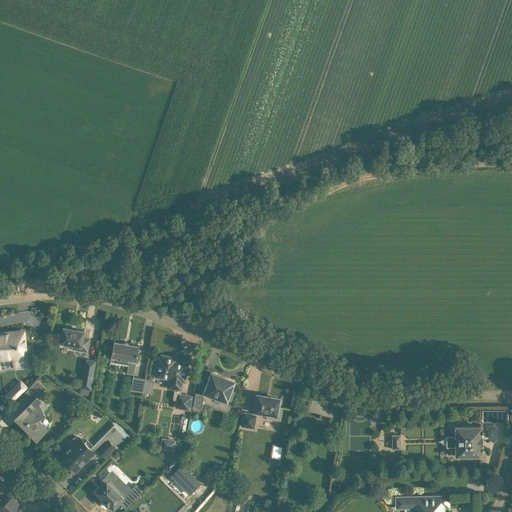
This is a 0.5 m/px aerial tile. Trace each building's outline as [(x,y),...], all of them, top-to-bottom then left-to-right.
[(61,342),(74,345),(73,348),(88,351),(90,338),(83,337),(84,330),(64,327),(61,342)] [(32,345),(25,345),(24,330),(10,331),(11,335),(0,336),(0,358),(13,357),(14,368),(34,366),(32,345)] [(114,341),(111,358),(129,361),(127,373),(134,374),(139,345),(128,343),(128,342),(125,341),(125,342),(114,341)] [(171,360),(172,357),(162,355),(161,358),(159,358),(158,364),(156,363),(155,370),(157,370),(156,376),(170,378),(168,387),(181,389),(182,380),(184,381),(187,363),(171,360)] [(83,373),(94,375),(96,360),(85,358),(83,373)] [(212,373),(204,393),(227,401),(228,399),(231,400),(234,391),(231,390),(234,381),(212,373)] [(143,392),(145,378),(133,376),(130,390),(143,392)] [(38,379),(34,383),(43,392),(46,388),(38,379)] [(20,382),(13,388),(6,395),(12,401),(19,394),(26,387),(21,382),(20,381),(20,382)] [(45,404),(38,397),(43,392),(34,383),(24,393),(32,402),(16,417),(37,439),(41,434),(41,433),(44,432),(38,418),(45,415),(41,408),(45,404)] [(196,393),(194,407),(201,408),(204,395),(196,393)] [(179,394),(176,406),(189,409),(191,396),(179,394)] [(257,395),(255,411),(268,413),(267,418),(281,420),(283,407),(278,406),(280,398),(257,395)] [(6,396),(3,400),(8,405),(11,401),(6,396)] [(244,412),(242,425),(254,427),(256,414),(244,412)] [(456,454),(456,456),(481,456),(481,445),(482,445),(482,436),(481,436),(481,426),(475,426),(475,420),(462,420),(462,426),(455,426),(455,428),(446,428),(446,454),(456,454)] [(380,447),(391,447),(391,449),(401,449),(401,434),(391,434),(391,436),(380,436),(380,447)] [(72,445),(61,456),(76,471),(95,452),(90,447),(93,445),(87,439),(84,442),(80,437),(77,439),(75,437),(69,442),(72,445)] [(162,437),(160,447),(174,450),(176,440),(162,437)] [(108,439),(97,449),(105,457),(115,446),(108,439)] [(283,447),(273,446),(270,462),(281,464),(283,447)] [(120,454),(116,449),(111,454),(116,458),(120,454)] [(156,458),(146,468),(151,473),(162,463),(156,458)] [(171,476),(189,493),(199,483),(181,466),(180,466),(178,469),(171,476)] [(342,481),(352,478),(350,469),(339,472),(342,481)] [(120,488),(125,482),(115,472),(110,478),(120,488)] [(109,503),(114,508),(124,498),(119,493),(122,490),(107,475),(98,484),(101,487),(97,492),(104,499),(103,501),(107,505),(109,503)] [(136,484),(127,493),(133,499),(142,490),(136,484)] [(449,495),(402,496),(396,496),(396,508),(409,507),(409,511),(444,511),(444,507),(449,507),(449,495)] [(10,498),(9,497),(5,501),(6,502),(0,508),(0,511),(1,511),(27,511),(12,496),(10,498)]
